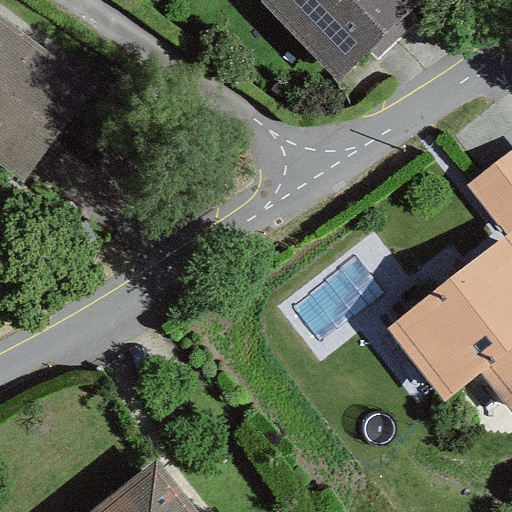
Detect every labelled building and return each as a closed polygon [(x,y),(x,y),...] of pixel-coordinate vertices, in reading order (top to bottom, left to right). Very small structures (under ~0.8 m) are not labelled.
[(426,24),(404,0),(274,0),(266,7),(345,96),(426,24)] [(100,96),(0,22),(0,166),(31,189),(100,96)] [(511,159),(476,184),(511,233),(511,159)] [(511,244),(390,337),(451,417),(485,390),(511,425),(511,244)] [(108,511),(193,511),(161,470),(108,511)]
